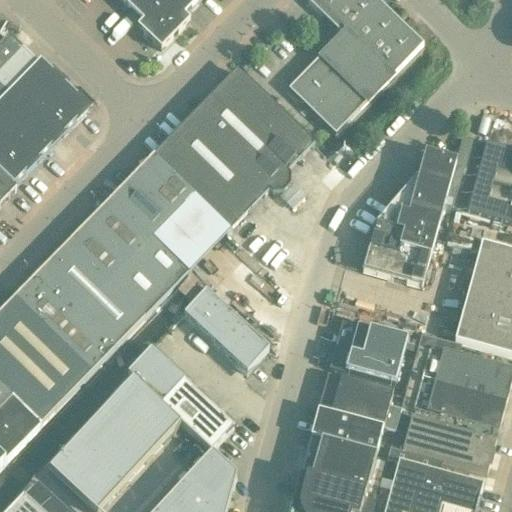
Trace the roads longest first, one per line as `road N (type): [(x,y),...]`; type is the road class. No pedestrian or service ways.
road 1 (unclassified): [(267,511),(360,189),(484,65)]
road 2 (unclassified): [(0,273),(149,121)]
road 3 (unclassified): [(149,121),(29,0)]
road 4 (unclassified): [(149,121),(265,0)]
